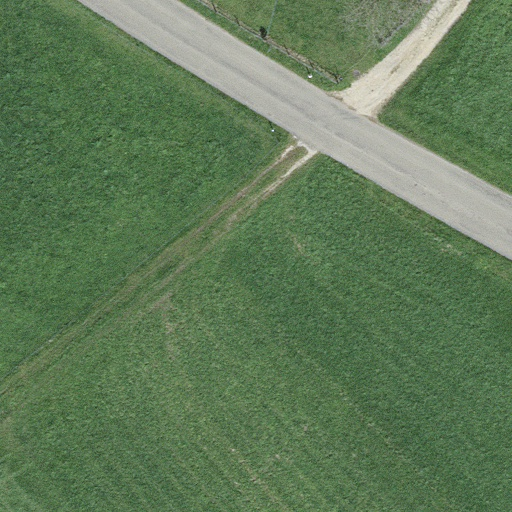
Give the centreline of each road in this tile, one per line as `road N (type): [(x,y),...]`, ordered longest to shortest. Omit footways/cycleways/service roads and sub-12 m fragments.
road 1 (secondary): [(130,0),(333,126),(511,224)]
road 2 (track): [(0,409),(333,126)]
road 3 (track): [(455,0),(333,126)]
